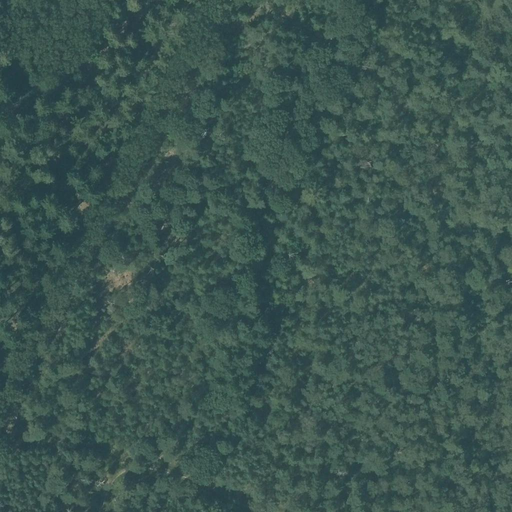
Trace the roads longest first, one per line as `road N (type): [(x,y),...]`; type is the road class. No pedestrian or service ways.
road 1 (unknown): [(0,429),(221,0)]
road 2 (track): [(0,426),(120,449),(274,511)]
road 3 (track): [(0,43),(120,183)]
